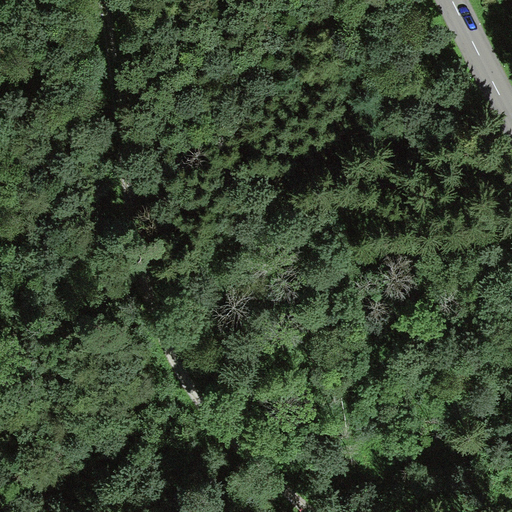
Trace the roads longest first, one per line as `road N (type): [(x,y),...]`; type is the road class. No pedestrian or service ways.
road 1 (track): [(313,511),(227,441),(181,385),(130,227),(102,0)]
road 2 (tertiary): [(450,0),(511,113)]
